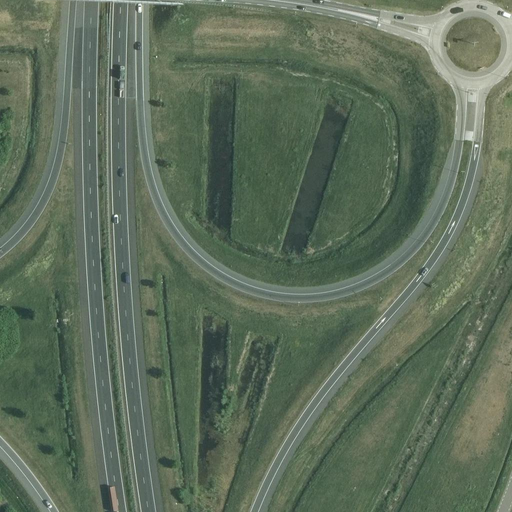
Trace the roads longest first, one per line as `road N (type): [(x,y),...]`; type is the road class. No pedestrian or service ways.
road 1 (motorway): [(459,82),(450,184),(423,241),(377,279),(339,294),(266,296),(190,252),(154,194),(140,127),(140,0)]
road 2 (motorway): [(148,511),(118,181),(120,0)]
road 3 (motorway): [(91,0),(88,175),(118,511)]
road 4 (motorway): [(256,511),(316,402),(446,241),(474,168),(484,83)]
road 5 (motorway): [(74,0),(55,173),(25,229),(0,253)]
